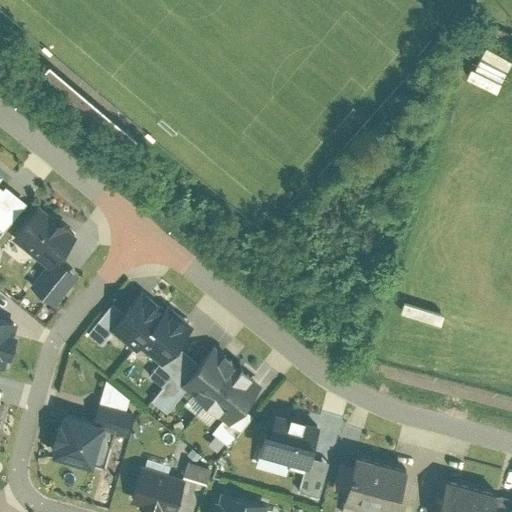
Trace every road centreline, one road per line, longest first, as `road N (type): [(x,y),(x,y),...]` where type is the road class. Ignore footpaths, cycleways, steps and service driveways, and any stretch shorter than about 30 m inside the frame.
road 1 (unclassified): [(511,443),(382,407),(329,382),(150,228)]
road 2 (residential): [(150,228),(50,339),(16,465),(21,493),(58,511)]
road 3 (unclassified): [(150,228),(0,110)]
